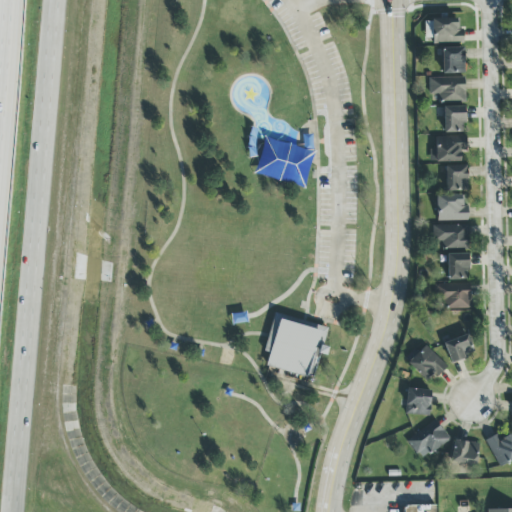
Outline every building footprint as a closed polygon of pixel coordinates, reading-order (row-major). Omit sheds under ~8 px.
[(460,18),(430,19),(431,44),(461,43),(460,18)] [(441,74),(463,73),(462,48),(440,48),(441,74)] [(427,78),(428,94),(440,94),(440,102),(464,101),(463,77),(427,78)] [(441,107),(442,133),(464,132),(463,106),(441,107)] [(428,162),(458,162),(458,151),(465,151),(464,136),(435,137),(435,149),(428,149),(428,162)] [(466,191),(466,166),(443,166),(444,191),(466,191)] [(435,221),(467,220),(466,195),(435,195),(435,221)] [(431,241),(444,241),(444,248),(467,249),(468,225),(431,225),(431,241)] [(466,254),(446,254),(446,280),(467,279),(466,254)] [(446,309),(470,309),(469,284),(434,285),(434,301),(446,300),(446,309)] [(277,310),(331,327),(326,342),(324,349),(329,350),(326,358),(319,357),(317,365),(315,365),(310,377),(268,364),(272,351),(266,350),(277,310)] [(449,362),(473,353),(466,334),(442,343),(449,362)] [(426,384),(445,367),(425,345),(406,362),(426,384)] [(404,415),(429,416),(429,390),(405,389),(404,415)] [(419,461),(448,439),(434,420),(405,442),(419,461)] [(511,460),(511,439),(509,434),(499,439),(496,434),(484,441),(498,468),(511,460)] [(450,462),(473,464),(475,443),(452,440),(450,462)] [(402,504),(402,511),(439,511),(440,501),(402,504)]
